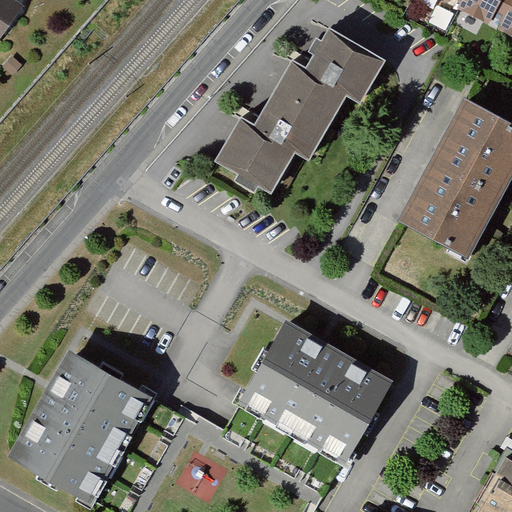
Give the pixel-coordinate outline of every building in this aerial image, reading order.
[(0,0),(0,40),(20,14),(0,0)] [(459,0),(411,0),(450,19),(459,0)] [(459,0),(450,19),(490,40),(510,0),(459,0)] [(511,0),(510,0),(490,40),(511,51),(511,0)] [(291,154),(303,162),(341,98),(354,106),(379,64),(325,32),(317,45),(311,41),(303,54),(309,58),(300,73),(287,65),(250,128),(236,120),(211,163),(234,177),(230,183),(250,195),(254,188),(266,196),(291,154)] [(511,125),(461,98),(394,218),(461,254),(511,161),(511,125)] [(385,379),(277,318),(230,401),(339,461),(385,379)] [(6,453),(81,498),(143,396),(67,350),(6,453)] [(511,511),(511,466),(504,461),(474,511),(511,511)]
